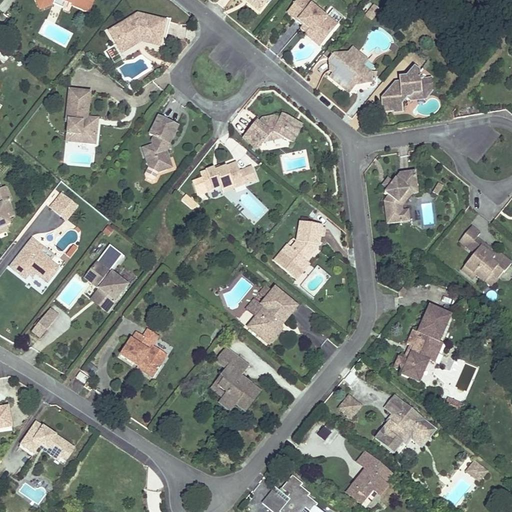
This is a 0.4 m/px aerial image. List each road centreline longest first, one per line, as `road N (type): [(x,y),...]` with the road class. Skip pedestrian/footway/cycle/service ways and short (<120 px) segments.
road 1 (residential): [(186,0),(357,147),(371,304),(360,332),(286,431),(225,490)]
road 2 (residential): [(0,349),(225,490)]
